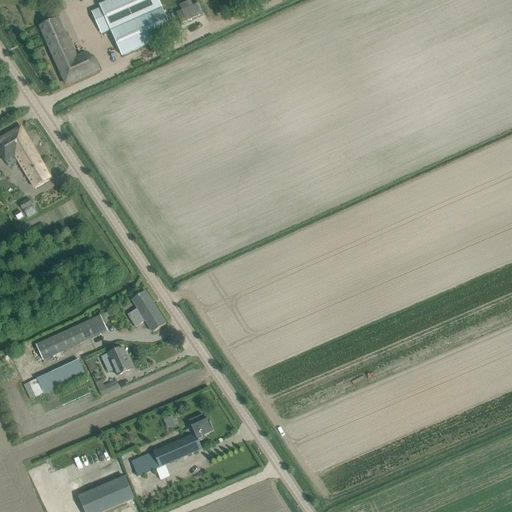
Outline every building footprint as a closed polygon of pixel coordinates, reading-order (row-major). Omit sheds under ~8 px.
[(158,0),(110,0),(100,5),(101,8),(111,30),(122,56),(173,33),(158,0)] [(181,10),(175,13),(180,24),(203,14),(198,3),(192,5),(189,0),(188,0),(178,5),(181,10)] [(77,56),(67,33),(65,34),(58,18),(40,26),(66,84),(100,69),(94,56),(88,59),(85,53),(77,56)] [(11,133),(0,139),(0,157),(2,156),(9,167),(18,162),(34,189),(42,184),(51,179),(20,127),(11,133)] [(29,199),(19,205),(22,210),(32,204),(29,199)] [(166,324),(154,306),(145,291),(132,300),(138,309),(128,315),(135,328),(146,321),(153,332),(166,324)] [(43,362),(99,337),(91,321),(36,346),(43,362)] [(132,369),(122,347),(113,351),(108,354),(101,357),(109,372),(115,369),(118,376),(123,373),(132,369)] [(93,359),(87,360),(90,371),(96,369),(93,359)] [(79,360),(24,385),(31,400),(86,375),(79,360)] [(95,384),(101,396),(119,388),(115,381),(104,386),(101,381),(95,384)] [(202,449),(199,442),(205,439),(204,436),(214,432),(209,420),(205,421),(202,415),(190,421),(196,434),(177,442),(177,440),(174,441),(175,444),(132,462),(138,476),(202,449)] [(165,418),(167,428),(174,426),(172,417),(165,418)] [(105,511),(135,500),(126,477),(79,497),(84,511),(105,511)]
